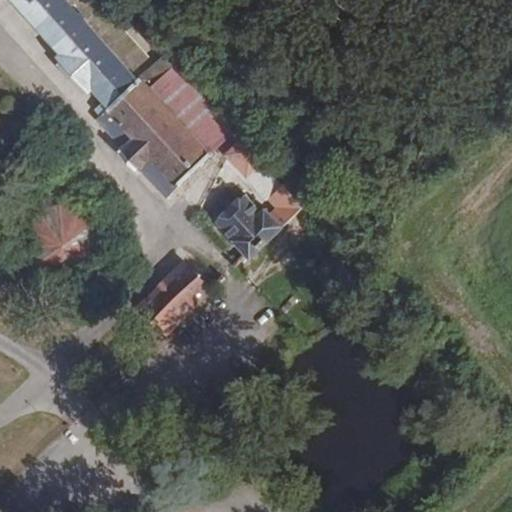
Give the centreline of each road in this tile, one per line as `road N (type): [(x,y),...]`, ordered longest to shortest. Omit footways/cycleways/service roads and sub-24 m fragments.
road 1 (track): [(332,217),(339,243),(481,414),(476,450),(412,511)]
road 2 (track): [(511,39),(332,217)]
